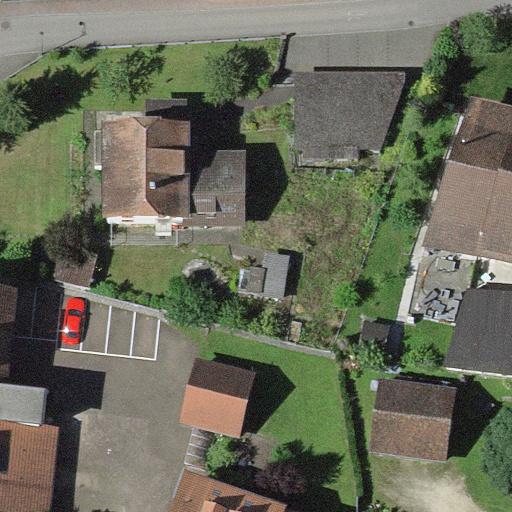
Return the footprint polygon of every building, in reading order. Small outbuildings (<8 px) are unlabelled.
[(407,72),(297,71),(295,149),(304,149),(304,157),(360,158),(382,149),(407,72)] [(511,261),(511,105),(472,97),(421,244),(511,261)] [(190,215),(190,148),(190,118),(103,118),(103,215),(184,215),(190,215)] [(190,215),(184,215),(184,225),(246,226),(246,148),(190,148),(190,215)] [(289,256),(264,252),(262,267),(250,265),(246,291),(283,297),(289,256)] [(18,285),(0,282),(0,509),(24,511),(50,511),(60,425),(43,423),(47,387),(7,382),(18,285)] [(511,370),(511,290),(466,289),(444,366),(511,370)] [(390,324),(364,319),(357,355),(383,360),(390,324)] [(240,436),(255,370),(196,357),(181,422),(240,436)] [(446,464),(455,385),(380,376),(371,456),(446,464)] [(168,511),(306,511),(288,506),(289,504),(184,468),(168,511)]
